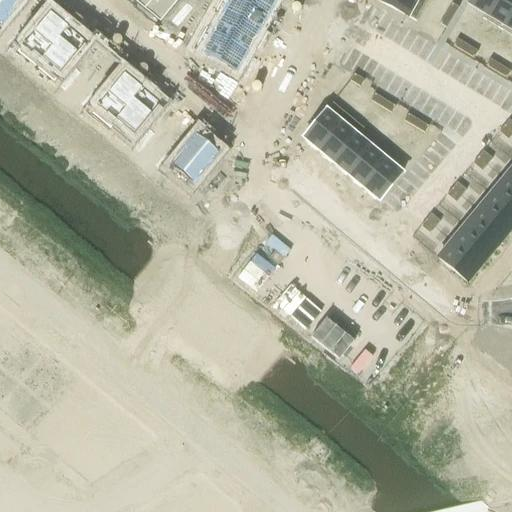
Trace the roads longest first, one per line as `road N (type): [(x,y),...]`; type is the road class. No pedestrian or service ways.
road 1 (residential): [(275,163),(445,309),(511,315)]
road 2 (residential): [(114,375),(275,163)]
road 3 (residential): [(75,0),(275,163)]
road 4 (residential): [(114,375),(268,489),(279,511)]
road 5 (residential): [(0,276),(114,375)]
